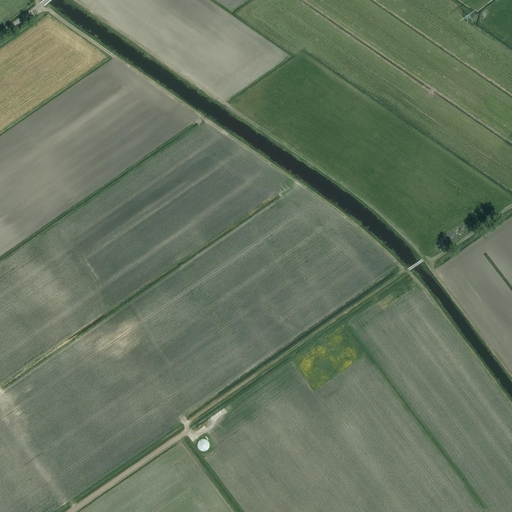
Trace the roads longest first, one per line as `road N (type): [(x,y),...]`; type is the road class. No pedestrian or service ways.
road 1 (track): [(36,0),(336,209),(405,272)]
road 2 (track): [(69,511),(405,272)]
road 3 (track): [(405,272),(511,405)]
